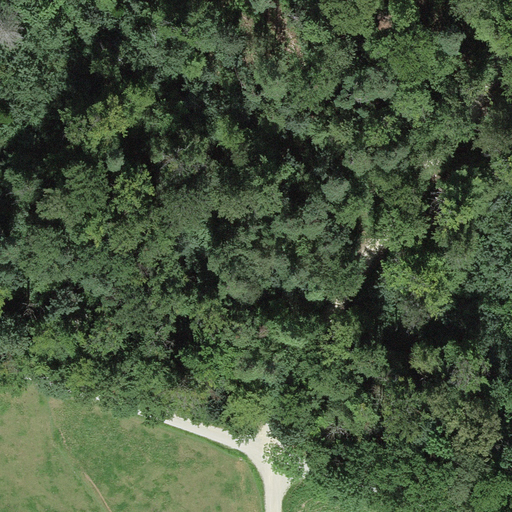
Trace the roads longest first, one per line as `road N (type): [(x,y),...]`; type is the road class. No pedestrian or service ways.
road 1 (track): [(271,511),(270,455),(283,395),(304,353),(511,35)]
road 2 (track): [(0,366),(468,511)]
